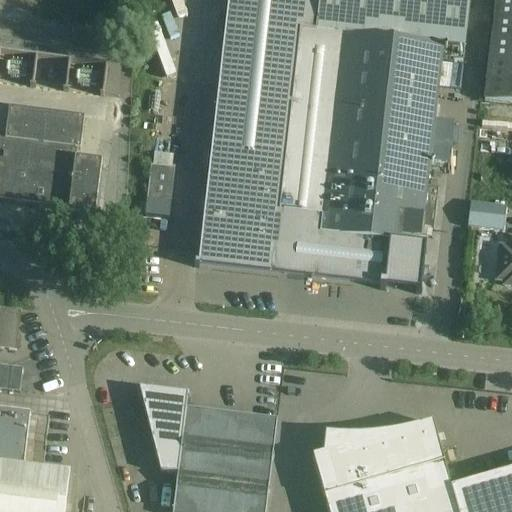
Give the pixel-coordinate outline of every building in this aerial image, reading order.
[(178,0),(178,11),(200,13),(200,0),(201,0),(218,1),(218,0),(178,0)] [(195,265),(194,269),(199,270),(199,266),(380,286),(379,290),(379,292),(385,292),(386,287),(416,290),(415,296),(421,296),(422,290),(417,290),(421,255),(425,256),(426,250),(420,249),(421,239),(432,240),(432,232),(433,232),(438,190),(427,189),(430,163),(446,165),(451,123),(435,121),(443,49),(443,48),(463,50),(465,30),(468,0),(228,0),(199,265),(195,265)] [(511,0),(496,0),(484,103),(511,105),(511,0)] [(60,49),(58,59),(76,62),(78,52),(60,49)] [(126,91),(144,92),(146,55),(127,54),(126,91)] [(0,88),(103,99),(107,67),(0,56),(0,88)] [(95,219),(101,164),(76,161),(77,151),(81,151),(84,120),(9,112),(6,136),(0,135),(0,202),(71,210),(70,216),(95,219)] [(151,167),(146,203),(170,206),(175,170),(151,167)] [(467,229),(504,234),(506,210),(470,206),(467,229)] [(511,288),(511,239),(509,240),(508,250),(500,249),(496,282),(504,283),(504,287),(511,288)] [(0,326),(7,327),(9,306),(0,305),(0,326)] [(30,355),(11,363),(19,382),(38,374),(30,355)] [(277,423),(186,411),(187,401),(189,401),(189,397),(139,391),(161,475),(162,476),(163,475),(178,476),(177,482),(175,482),(175,484),(177,484),(173,511),(265,511),(268,496),(269,496),(269,494),(268,494),(272,460),(274,461),(274,459),(272,458),(277,423)] [(0,511),(64,511),(69,475),(24,469),(30,415),(0,410),(0,511)] [(444,468),(444,467),(432,426),(421,429),(420,428),(397,433),(374,437),(350,438),(350,443),(332,441),(332,437),(325,436),(330,455),(313,460),(324,501),(326,500),(328,505),(326,506),(327,511),(511,511),(511,473),(451,491),(445,472),(443,472),(443,469),(444,469),(444,468)]
